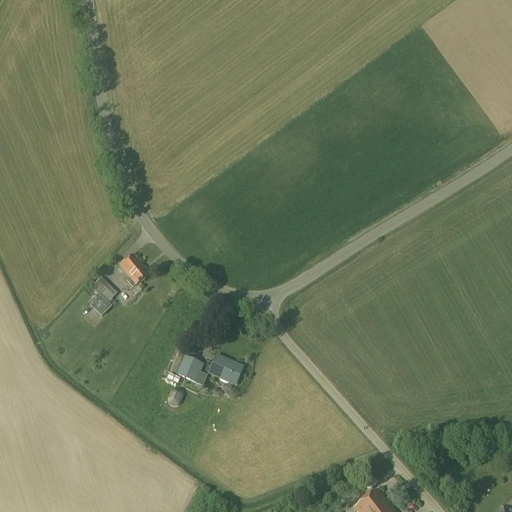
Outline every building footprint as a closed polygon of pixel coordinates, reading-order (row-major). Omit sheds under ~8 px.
[(133,289),(135,286),(149,275),(133,256),(120,267),(129,279),(127,282),(133,289)] [(117,295),(101,279),(86,295),(92,301),(88,305),(101,318),(112,307),(108,304),(117,295)] [(217,356),(208,375),(235,387),(244,368),(217,356)] [(204,366),(185,358),(176,376),(196,385),(204,366)] [(170,400),(181,402),(183,392),(172,390),(170,400)] [(394,511),(378,491),(354,510),(355,511),(394,511)]
